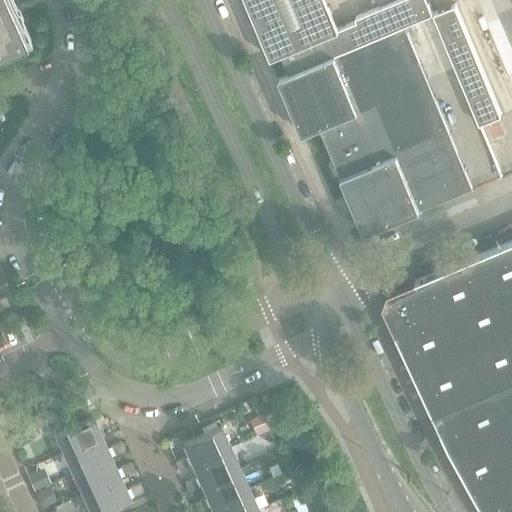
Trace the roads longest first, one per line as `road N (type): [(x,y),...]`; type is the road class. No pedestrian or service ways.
road 1 (residential): [(77,339),(1,202),(9,166),(68,60),(56,0)]
road 2 (tertiary): [(336,290),(201,0)]
road 3 (tertiary): [(168,0),(301,288)]
road 4 (residential): [(77,339),(100,378),(147,404),(192,402),(325,338)]
road 5 (tertiary): [(444,511),(336,290)]
road 6 (residential): [(301,288),(173,353),(138,357),(96,337),(77,339)]
road 7 (tertiary): [(325,338),(403,511)]
road 8 (unclassified): [(353,281),(511,212)]
